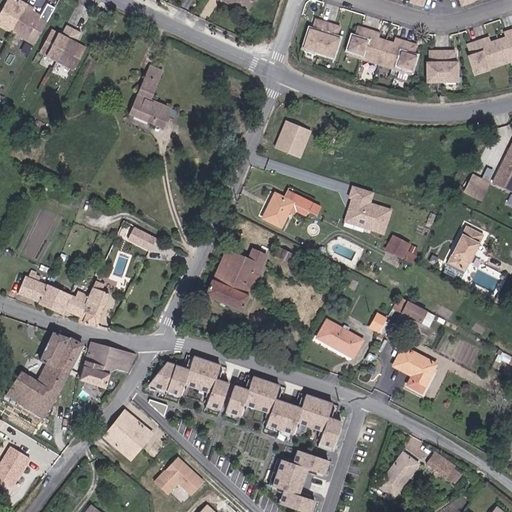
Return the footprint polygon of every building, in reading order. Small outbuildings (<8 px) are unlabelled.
[(39,17),(30,13),(35,4),(28,0),(27,0),(19,0),(16,5),(9,1),(0,16),(0,26),(33,46),(51,12),(44,8),(39,17)] [(70,69),(83,46),(73,41),(78,31),(65,24),(60,33),(51,28),(38,50),(70,69)] [(295,54),(312,59),(321,28),(310,25),(307,35),(303,34),(301,34),(295,54)] [(312,59),(328,64),(333,44),(331,43),(328,42),(331,32),(321,28),(312,59)] [(340,61),(356,66),(365,36),(356,33),(352,44),(349,43),(345,42),(340,61)] [(502,69),(511,65),(511,42),(509,33),(500,35),(502,44),(495,46),(502,69)] [(356,66),(373,71),(379,49),(373,47),(375,39),(365,36),(356,66)] [(486,74),(502,69),(495,46),(488,48),(485,40),(477,43),(486,74)] [(373,71),(388,75),(397,45),(389,42),(386,51),(379,49),(373,71)] [(471,79),(486,74),(477,43),(467,46),(471,57),(467,58),(464,59),(471,79)] [(408,61),(405,60),(408,48),(397,45),(388,75),(405,80),(410,62),(408,61)] [(420,87),(436,88),(437,54),(426,54),(426,65),(423,65),(420,65),(420,87)] [(436,88),(454,88),(454,66),(451,66),(449,66),(449,54),(437,54),(436,88)] [(129,111),(154,121),(158,110),(168,113),(171,106),(150,97),(163,68),(150,62),(129,111)] [(154,121),(163,125),(168,113),(158,110),(154,121)] [(310,129),(287,121),(277,148),(300,157),(310,129)] [(511,147),(492,181),(510,192),(511,189),(511,147)] [(480,197),(489,182),(472,172),(463,188),(480,197)] [(413,193),(424,198),(430,184),(419,179),(413,193)] [(349,197),(352,198),(347,217),(366,223),(365,227),(385,232),(392,208),(370,202),(373,191),(353,185),(349,197)] [(316,211),(320,203),(291,190),(288,197),(273,190),(261,216),(280,224),(287,209),(293,212),(295,207),(306,212),(308,208),(316,211)] [(366,223),(347,217),(346,221),(365,227),(366,223)] [(463,270),(483,235),(466,226),(451,254),(459,258),(455,265),(463,270)] [(108,296),(114,297),(127,270),(120,267),(131,242),(118,235),(91,296),(83,313),(79,321),(95,326),(108,296)] [(387,250),(402,257),(408,243),(393,236),(387,250)] [(293,264),(296,257),(274,247),(271,253),(293,264)] [(207,297),(242,311),(265,257),(250,250),(245,261),(227,253),(215,281),(214,281),(207,297)] [(406,259),(412,262),(416,254),(410,251),(406,259)] [(435,262),(438,257),(433,253),(429,259),(435,262)] [(447,261),(455,265),(459,258),(451,254),(447,261)] [(17,292),(38,301),(46,285),(25,276),(17,292)] [(66,307),(83,313),(91,296),(78,290),(75,297),(46,285),(38,301),(63,312),(66,307)] [(503,294),(497,291),(494,298),(500,300),(503,294)] [(399,295),(393,308),(403,313),(409,300),(399,295)] [(403,313),(421,323),(427,311),(409,301),(403,313)] [(370,325),(379,331),(386,318),(377,313),(370,325)] [(318,337),(352,356),(361,339),(327,321),(318,337)] [(7,396),(44,418),(83,347),(66,337),(49,330),(37,359),(40,360),(37,367),(24,360),(22,365),(15,361),(8,374),(16,378),(7,396)] [(121,372),(125,373),(128,352),(91,341),(80,379),(113,389),(120,391),(121,372)] [(422,391),(436,364),(401,346),(392,364),(414,376),(410,385),(422,391)] [(222,364),(195,355),(192,363),(190,368),(187,367),(168,360),(150,383),(162,387),(182,394),(185,383),(188,384),(190,380),(210,387),(208,391),(211,392),(208,403),(221,408),(230,382),(220,379),(217,377),(219,373),(222,364)] [(334,403),(307,394),(304,402),(302,407),(299,406),(279,399),(276,398),(278,393),(281,385),(254,375),(251,384),(250,389),(246,388),(236,384),(227,410),(241,414),(245,404),(248,405),(250,401),(269,408),(268,412),(271,413),(267,424),(294,433),(298,423),(301,424),(302,419),(322,426),(321,431),(324,432),(320,442),(334,447),(343,421),(332,418),(329,417),(331,412),(334,403)] [(210,387),(190,380),(188,384),(208,391),(210,387)] [(182,394),(162,387),(160,391),(180,398),(182,394)] [(116,399),(120,391),(113,389),(109,395),(116,399)] [(269,408),(250,401),(248,405),(268,412),(269,408)] [(221,408),(208,403),(206,407),(220,412),(221,408)] [(241,414),(227,410),(226,414),(240,419),(241,414)] [(95,444),(120,466),(142,441),(115,418),(95,444)] [(322,426),(302,419),(301,424),(321,431),(322,426)] [(294,433),(267,424),(266,428),(293,437),(294,433)] [(332,451),(334,447),(320,442),(319,446),(332,451)] [(0,462),(0,478),(14,487),(33,456),(12,443),(0,462)] [(293,462),(282,459),(273,485),(284,489),(282,492),(287,493),(283,504),(306,511),(311,511),(315,500),(305,496),(298,494),(299,490),(306,471),(307,468),(314,470),(324,473),(329,460),(302,450),(298,460),(294,459),(293,462)] [(378,485),(394,495),(418,461),(401,450),(378,485)] [(433,470),(444,477),(452,465),(446,461),(433,452),(424,465),(433,470)] [(273,485),(282,459),(278,457),(269,483),(273,485)] [(202,484),(188,471),(186,471),(182,468),(183,466),(176,459),(153,484),(166,496),(177,485),(190,497),(202,484)] [(92,489),(95,485),(93,484),(96,480),(94,478),(84,490),(86,492),(90,488),(92,489)]
